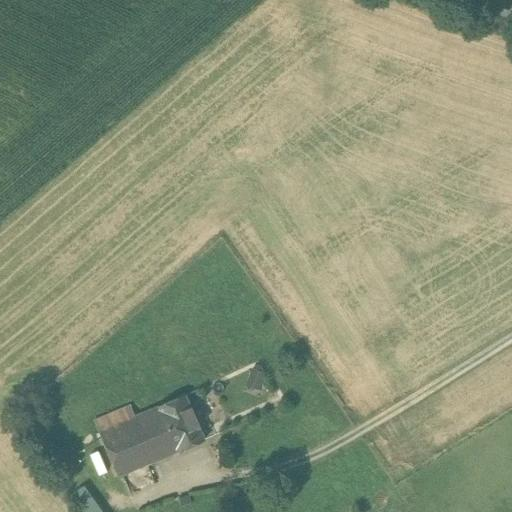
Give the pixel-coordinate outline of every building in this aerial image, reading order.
[(185,395),(158,406),(178,451),(204,440),(185,395)] [(130,404),(117,410),(117,411),(122,421),(135,415),(130,404)] [(122,421),(99,431),(119,476),(178,451),(158,406),(135,415),(122,421)] [(117,411),(94,421),(99,431),(122,421),(117,411)] [(51,444),(42,431),(32,438),(50,463),(60,456),(51,444)] [(51,444),(70,469),(80,462),(61,437),(51,444)] [(102,511),(83,485),(69,495),(80,511),(102,511)]
